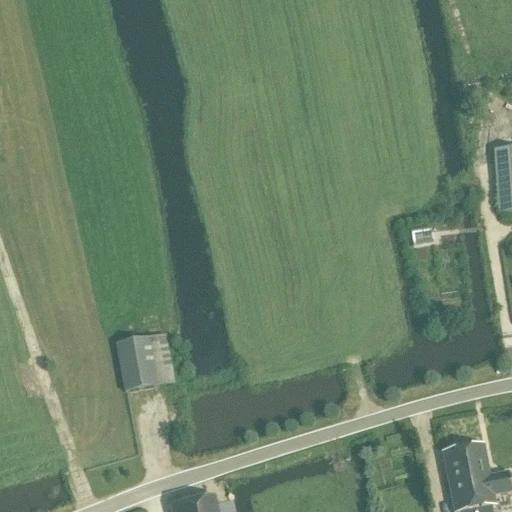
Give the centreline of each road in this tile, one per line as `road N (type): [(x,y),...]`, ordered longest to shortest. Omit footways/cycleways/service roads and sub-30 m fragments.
road 1 (track): [(0,244),(89,511)]
road 2 (unclassified): [(101,511),(367,423)]
road 3 (unclassified): [(511,387),(367,423)]
